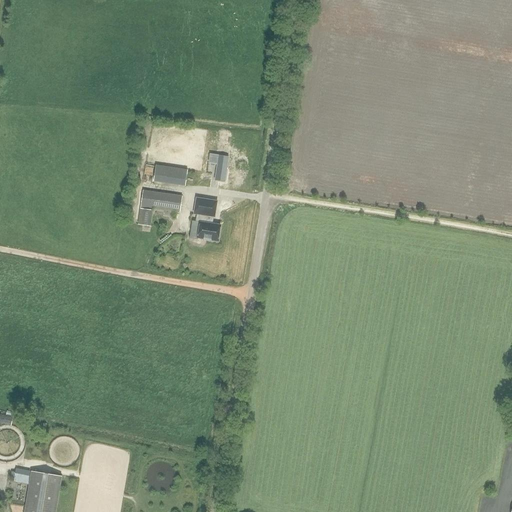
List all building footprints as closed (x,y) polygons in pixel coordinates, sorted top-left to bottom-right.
[(217,165),(215,181),(225,182),(229,157),(210,154),(208,163),(217,165)] [(185,187),(188,170),(156,165),(153,182),(185,187)] [(180,213),(183,197),(144,191),(139,225),(151,227),(153,209),(168,211),(176,212),(180,213)] [(215,218),(218,201),(196,198),(193,215),(198,215),(197,222),(201,223),(198,238),(219,241),(221,225),(212,224),(213,218),(215,218)] [(27,500),(32,471),(32,470),(20,468),(19,475),(12,474),(11,481),(18,482),(15,498),(27,500)] [(56,511),(63,476),(32,471),(27,500),(24,511),(56,511)]
